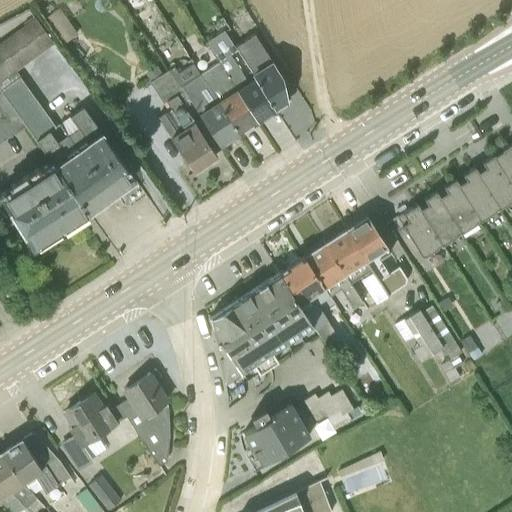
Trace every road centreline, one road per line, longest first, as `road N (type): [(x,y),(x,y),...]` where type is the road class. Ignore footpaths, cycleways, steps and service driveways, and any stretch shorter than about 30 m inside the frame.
road 1 (primary): [(149,275),(511,44)]
road 2 (residential): [(188,511),(199,432),(185,337),(149,275)]
road 3 (primary): [(0,370),(149,275)]
road 4 (track): [(308,0),(323,118),(339,151)]
